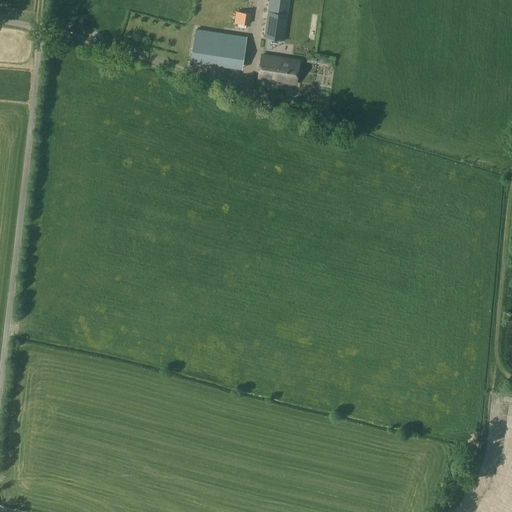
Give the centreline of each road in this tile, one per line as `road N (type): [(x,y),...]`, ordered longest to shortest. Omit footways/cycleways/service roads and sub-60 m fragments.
road 1 (track): [(511,374),(500,362),(501,190),(511,166)]
road 2 (unknown): [(44,34),(247,85)]
